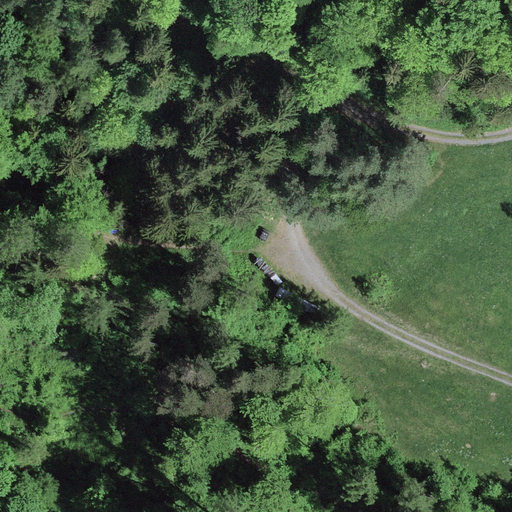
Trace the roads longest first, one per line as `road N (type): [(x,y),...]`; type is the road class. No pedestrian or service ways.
road 1 (track): [(7,0),(52,34),(168,27),(256,51),(314,79),(287,129),(290,181),(313,257),(371,320),(511,386)]
road 2 (track): [(344,0),(314,79),(404,121),(511,133)]
